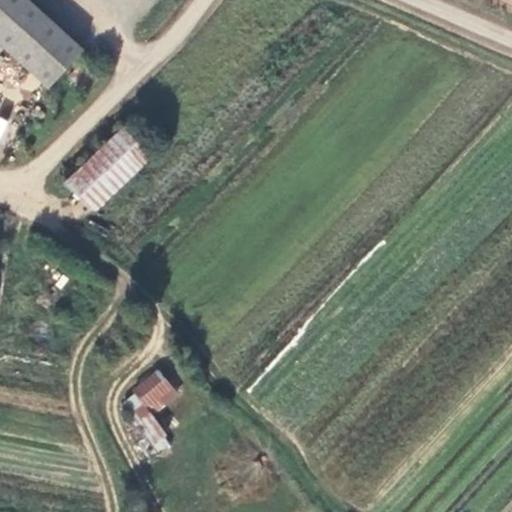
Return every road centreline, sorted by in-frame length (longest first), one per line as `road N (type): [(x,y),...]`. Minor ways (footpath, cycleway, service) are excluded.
road 1 (track): [(26,178),(29,198),(122,277),(335,511)]
road 2 (unclassified): [(0,187),(26,178),(210,0)]
road 3 (track): [(168,418),(187,400),(186,384),(153,352),(112,402),(155,511)]
road 4 (track): [(122,277),(118,303),(78,366),(73,392),(109,511)]
